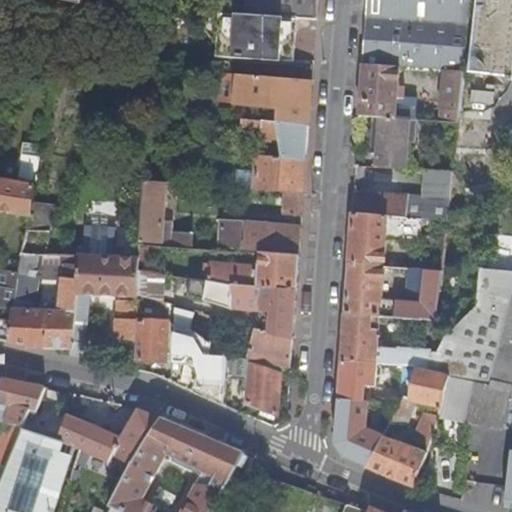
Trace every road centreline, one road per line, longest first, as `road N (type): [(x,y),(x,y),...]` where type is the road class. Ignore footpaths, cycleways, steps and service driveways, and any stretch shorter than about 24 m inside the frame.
road 1 (residential): [(344,0),(307,457)]
road 2 (residential): [(307,457),(142,390),(0,358)]
road 3 (residential): [(447,511),(307,457)]
